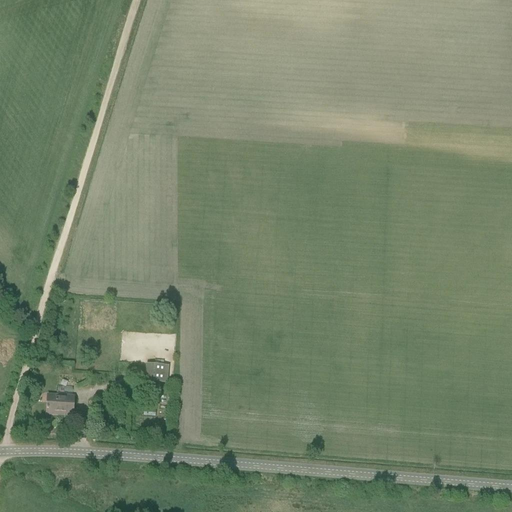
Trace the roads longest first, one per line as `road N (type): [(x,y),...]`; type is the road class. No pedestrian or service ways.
road 1 (tertiary): [(0,452),(511,488)]
road 2 (track): [(135,0),(0,462)]
